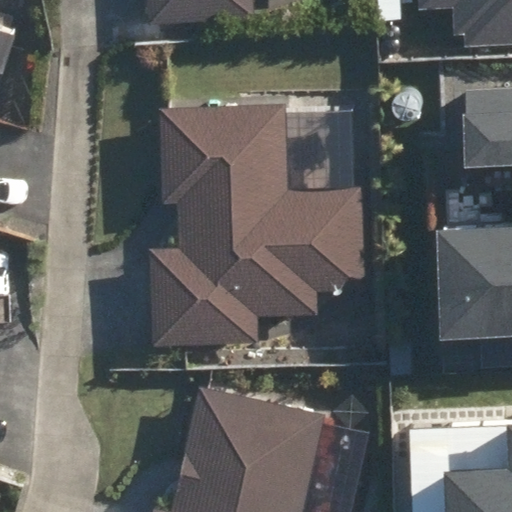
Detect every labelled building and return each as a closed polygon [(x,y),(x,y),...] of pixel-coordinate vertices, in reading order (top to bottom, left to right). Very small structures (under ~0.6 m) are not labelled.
[(153,0),(155,12),(260,7),(259,0),(153,0)] [(511,42),(511,0),(421,0),(422,7),(461,6),(463,44),(511,42)] [(27,16),(0,7),(0,84),(4,86),(27,16)] [(511,229),(438,233),(443,338),(511,335),(511,90),(463,93),(466,166),(511,164),(511,229)] [(293,182),(289,97),(169,103),(174,192),(184,192),(186,241),(157,243),(161,335),(264,330),(263,306),(321,303),(320,282),(366,280),(361,179),(293,182)] [(295,511),(315,417),(199,391),(172,511),(153,511),(152,511),(295,511)] [(511,511),(511,427),(409,432),(412,511),(511,511)]
